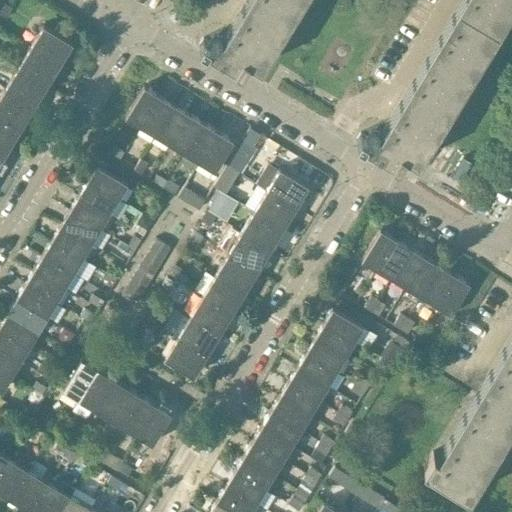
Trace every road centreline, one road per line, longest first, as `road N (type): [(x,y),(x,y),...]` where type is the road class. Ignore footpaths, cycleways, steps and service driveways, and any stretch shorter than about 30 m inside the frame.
road 1 (residential): [(156,511),(365,166)]
road 2 (residential): [(128,22),(365,166)]
road 3 (residential): [(128,22),(0,235)]
road 4 (residential): [(365,166),(511,254)]
